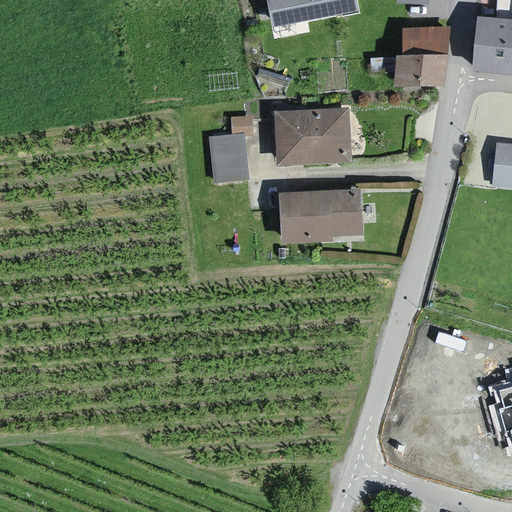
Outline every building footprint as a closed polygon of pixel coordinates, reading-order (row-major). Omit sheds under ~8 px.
[(355,0),(271,0),(278,32),(359,16),(355,0)] [(511,15),(475,13),(472,66),(511,68),(511,15)] [(453,32),(408,34),(408,63),(451,62),(453,32)] [(408,63),(404,63),(400,90),(446,90),(451,62),(408,63)] [(350,112),(279,117),(282,171),(353,166),(350,112)] [(211,131),(214,180),(249,179),(246,129),(211,131)] [(511,143),(497,141),(493,183),(511,185),(511,143)] [(361,194),(286,199),(289,243),(289,245),(333,241),(333,238),(364,235),(361,194)] [(511,370),(511,371),(511,375),(511,384),(494,390),(498,406),(492,408),(505,455),(511,453),(511,370)]
